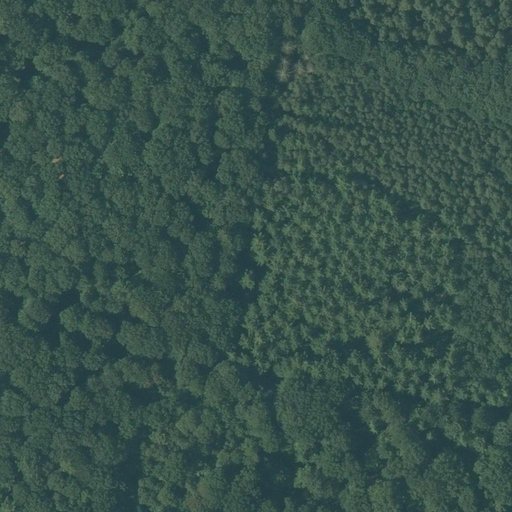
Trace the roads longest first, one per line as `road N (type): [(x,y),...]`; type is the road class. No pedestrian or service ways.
road 1 (track): [(511,411),(0,325)]
road 2 (track): [(226,361),(286,0)]
road 3 (track): [(125,346),(111,511)]
